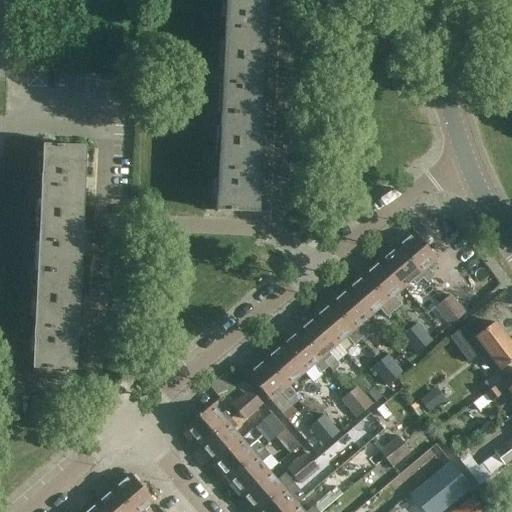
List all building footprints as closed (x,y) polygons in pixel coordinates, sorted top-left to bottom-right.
[(268,0),(225,0),(216,211),(259,213),(268,0)] [(382,54),(404,53),(402,22),(381,23),(380,19),(368,20),(370,58),(382,58),(382,54)] [(86,148),(43,146),(33,369),(76,371),(86,148)] [(125,175),(127,151),(109,149),(105,183),(124,185),(125,175)] [(423,279),(426,284),(435,277),(427,268),(437,259),(414,233),(396,248),(423,279)] [(380,262),(403,288),(411,281),(415,286),(423,279),(396,248),(380,262)] [(394,296),(403,288),(380,262),(364,276),(394,311),(402,305),(394,296)] [(386,318),(394,311),(364,276),(347,290),(370,316),(379,309),(386,318)] [(361,324),(370,316),(347,290),(331,304),(361,340),(369,333),(361,324)] [(449,295),(441,302),(457,321),(465,314),(449,295)] [(457,321),(441,302),(433,309),(450,328),(457,321)] [(353,346),(361,340),(331,304),(314,318),(337,344),(345,337),(353,346)] [(337,344),(314,318),(298,332),(324,363),(324,362),(332,356),(328,352),(337,344)] [(416,323),(408,330),(425,349),(432,342),(416,323)] [(511,362),(511,346),(495,324),(476,339),(477,339),(472,343),(462,330),(450,339),(469,363),(479,355),(478,353),(484,348),(501,371),(511,362)] [(425,349),(408,330),(401,336),(417,355),(425,349)] [(324,363),(298,332),(281,346),(304,372),(312,365),(320,374),(329,367),(324,362),(324,363)] [(287,386),(288,386),(304,372),(281,346),(265,360),(287,386)] [(387,355),(379,362),(395,380),(402,374),(387,355)] [(287,386),(265,360),(248,375),(270,401),(279,393),(287,402),(296,395),(288,386),(287,386)] [(387,387),(395,380),(379,362),(371,368),(387,387)] [(483,383),(488,390),(502,380),(496,373),(483,383)] [(511,386),(511,388),(504,379),(502,380),(488,390),(489,391),(469,406),(475,414),(501,394),(508,403),(511,399),(511,386)] [(356,387),(348,394),(364,412),(372,406),(356,387)] [(231,405),(238,413),(256,397),(250,389),(231,405)] [(357,419),(364,412),(348,394),(341,400),(357,419)] [(45,409),(45,398),(31,397),(31,409),(45,409)] [(263,405),(256,397),(238,413),(244,420),(263,405)] [(185,428),(199,445),(231,419),(224,411),(220,415),(212,405),(185,428)] [(323,415),(315,422),(331,440),(339,434),(323,415)] [(199,445),(214,462),(241,439),(233,431),(238,427),(231,419),(199,445)] [(323,447),(331,440),(315,422),(307,428),(323,447)] [(378,451),(384,459),(404,444),(398,436),(378,451)] [(214,462),(228,479),(259,452),(258,452),(252,444),(248,448),(241,439),(214,462)] [(511,439),(494,453),(496,454),(479,467),(467,452),(458,458),(479,485),(492,476),(490,473),(502,463),(504,466),(511,460),(511,439)] [(411,453),(405,445),(404,444),(384,459),(391,467),(411,453)] [(242,495),(269,472),(261,463),(270,456),(263,448),(258,452),(259,452),(228,479),(242,495)] [(293,477),(312,462),(305,454),(287,469),(293,477)] [(312,462),(293,477),(300,485),(318,469),(312,462)] [(401,489),(407,497),(439,473),(439,472),(433,464),(401,489)] [(439,473),(407,497),(413,505),(428,494),(441,510),(468,489),(450,464),(439,472),(439,473)] [(242,495),(256,511),(292,481),(285,473),(276,481),(269,472),(242,495)] [(313,500),(323,511),(328,511),(356,488),(344,474),(313,500)] [(114,489),(133,511),(145,511),(143,509),(153,501),(131,475),(114,489)] [(298,489),(292,481),(256,511),(288,511),(297,505),(289,496),(298,489)] [(97,503),(104,511),(133,511),(114,489),(97,503)] [(473,494),(451,511),(481,511),(485,509),(473,494)] [(104,511),(97,503),(87,511),(104,511)]
